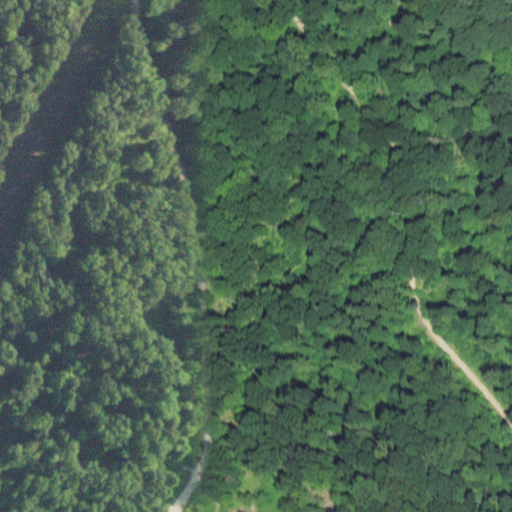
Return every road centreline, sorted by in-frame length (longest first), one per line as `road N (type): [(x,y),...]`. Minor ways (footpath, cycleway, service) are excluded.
road 1 (residential): [(511,459),(408,360),(387,208),(262,0)]
road 2 (residential): [(121,511),(181,426),(170,203),(137,72),(137,0)]
